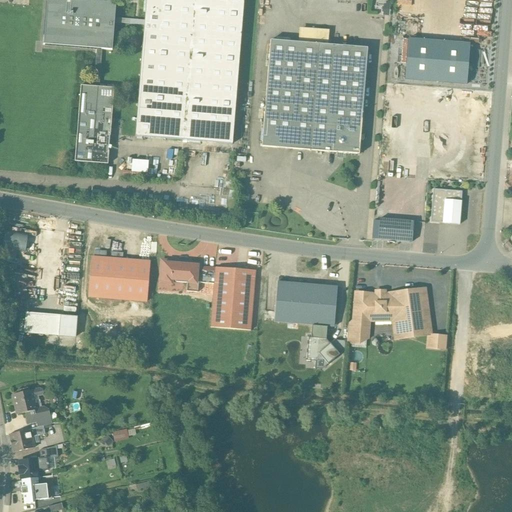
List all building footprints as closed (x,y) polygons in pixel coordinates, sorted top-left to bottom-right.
[(117,25),(146,27),(138,137),(236,144),(245,0),(149,0),(148,19),(117,17),(118,4),(78,1),(78,0),(49,0),(46,48),(97,51),(95,86),(81,85),(76,162),(110,164),(116,88),(103,87),(106,51),(115,52),(117,25)] [(301,42),(273,40),(264,149),(362,157),(371,48),(331,44),(332,31),(302,29),(301,42)] [(470,44),(408,39),(405,80),(467,85),(470,44)] [(131,172),(149,172),(149,160),(132,159),(131,172)] [(434,189),(431,223),(459,225),(462,192),(434,189)] [(412,222),(380,219),(378,239),(412,242),(414,222),(412,222)] [(28,249),(29,234),(6,233),(6,248),(28,249)] [(149,261),(91,255),(87,296),(144,302),(149,261)] [(189,265),(173,264),(173,262),(162,261),(160,283),(172,284),(172,280),(187,281),(199,282),(200,269),(200,264),(189,263),(189,265)] [(255,271),(215,268),(215,270),(214,285),(210,328),(250,331),(255,271)] [(215,270),(200,269),(199,282),(198,283),(214,285),(215,270)] [(199,282),(187,281),(186,292),(198,293),(198,283),(199,282)] [(337,288),(277,283),(274,323),(311,326),(334,328),(337,288)] [(376,292),(376,297),(370,297),(370,295),(356,294),(353,339),(366,340),(368,320),(394,320),(396,340),(429,335),(430,335),(424,290),(390,294),(391,296),(384,296),(384,292),(376,292)] [(25,333),(77,337),(79,316),(26,312),(25,333)] [(326,328),(311,326),(310,338),(326,339),(326,328)] [(446,337),(430,335),(429,335),(428,349),(440,350),(440,347),(445,347),(446,337)] [(326,340),(308,338),(306,361),(311,361),(316,362),(315,369),(321,370),(344,351),(345,342),(335,341),(330,344),(326,340)] [(39,389),(12,395),(17,415),(26,413),(26,417),(38,414),(37,409),(36,404),(39,403),(39,400),(38,397),(40,396),(43,392),(39,389)] [(48,411),(43,408),(37,409),(38,414),(26,417),(28,424),(37,422),(38,428),(52,425),(52,424),(51,424),(48,411)] [(29,432),(9,436),(13,453),(33,448),(29,432)] [(55,447),(39,451),(40,459),(47,458),(47,459),(58,457),(57,446),(55,447)] [(40,459),(19,462),(20,468),(19,468),(20,474),(21,474),(21,480),(38,479),(37,471),(48,470),(48,465),(48,463),(47,459),(47,458),(40,459)] [(38,479),(21,480),(24,505),(35,504),(35,501),(52,499),(50,484),(39,486),(38,479)]
